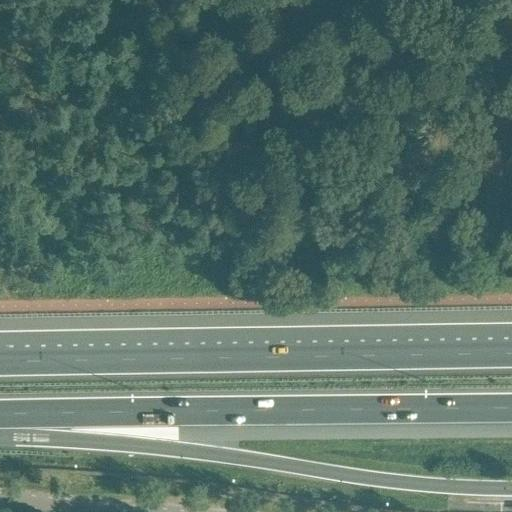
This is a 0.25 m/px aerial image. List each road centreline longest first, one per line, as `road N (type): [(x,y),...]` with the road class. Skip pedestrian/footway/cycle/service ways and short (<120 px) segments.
road 1 (unknown): [(0,420),(32,432),(404,485),(511,491)]
road 2 (motorway): [(511,353),(0,361)]
road 3 (motorway): [(0,417),(511,410)]
